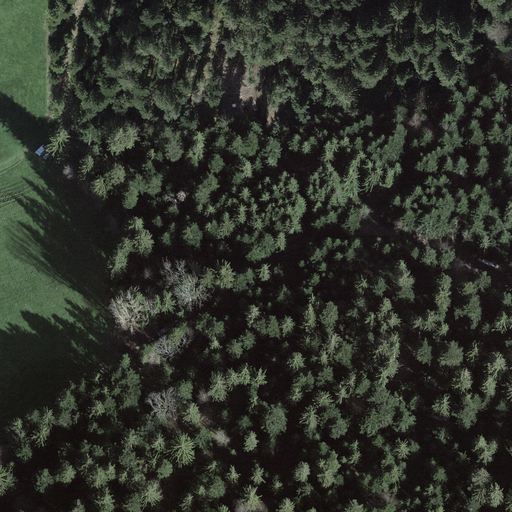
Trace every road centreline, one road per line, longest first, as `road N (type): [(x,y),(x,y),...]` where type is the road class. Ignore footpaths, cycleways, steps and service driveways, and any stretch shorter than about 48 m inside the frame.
road 1 (track): [(511,277),(434,251),(368,240),(320,245),(245,279),(0,443)]
road 2 (track): [(0,166),(48,137),(76,21),(94,0)]
